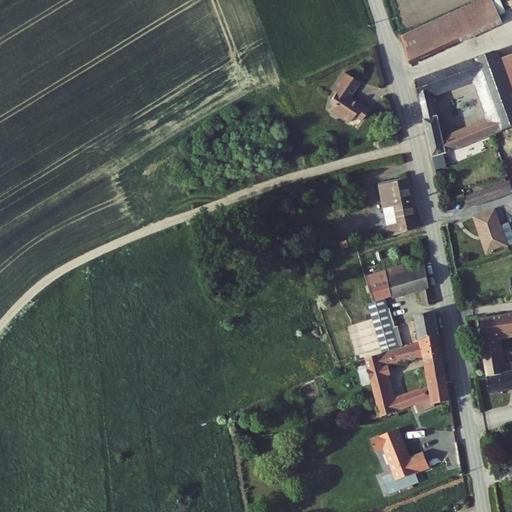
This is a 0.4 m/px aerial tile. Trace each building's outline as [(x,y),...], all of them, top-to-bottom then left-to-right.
[(477,0),(405,36),(411,65),(508,17),(499,0),(477,0)] [(442,154),(511,121),(511,98),(497,54),(494,45),(412,80),(431,160),(442,154)] [(511,48),(497,54),(511,98),(511,48)] [(333,111),(328,118),(349,132),(354,125),(360,129),(369,117),(350,104),(361,87),(344,76),(331,96),(335,99),(329,109),(333,111)] [(445,167),(442,154),(431,160),(433,170),(445,167)] [(385,239),(416,229),(406,180),(375,188),(385,239)] [(463,210),(504,193),(500,181),(458,198),(463,210)] [(476,238),(480,254),(498,249),(493,230),(488,213),(467,219),(472,239),(476,238)] [(493,230),(498,249),(507,246),(501,227),(493,230)] [(363,276),(368,289),(424,272),(422,258),(363,276)] [(418,332),(419,338),(436,333),(432,313),(415,317),(416,322),(393,328),(385,298),(419,288),(420,292),(417,293),(419,299),(422,299),(423,302),(430,300),(424,272),(368,289),(382,336),(393,334),(395,337),(399,336),(400,339),(415,336),(414,332),(418,332)] [(511,316),(500,318),(503,338),(511,336),(511,316)] [(500,318),(477,322),(486,379),(503,376),(503,372),(500,373),(494,339),(503,338),(500,318)] [(420,343),(359,361),(363,375),(368,374),(379,419),(397,414),(434,398),(434,404),(450,401),(436,333),(419,338),(420,343)] [(511,377),(504,379),(503,376),(486,379),(489,396),(511,392),(511,377)] [(409,458),(397,428),(370,440),(375,451),(383,447),(393,472),(397,480),(416,472),(430,466),(423,451),(409,458)] [(397,480),(393,472),(383,477),(390,494),(420,481),(416,472),(397,480)]
